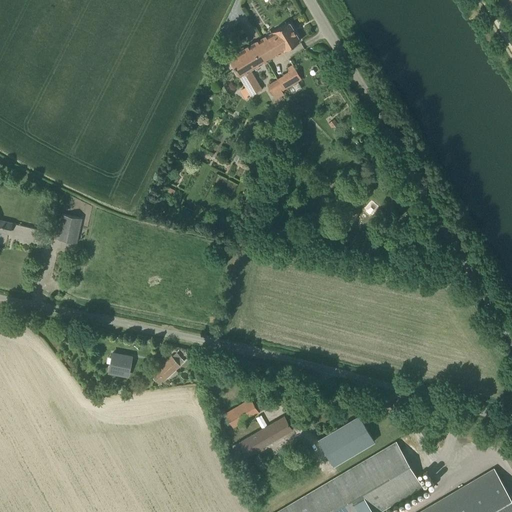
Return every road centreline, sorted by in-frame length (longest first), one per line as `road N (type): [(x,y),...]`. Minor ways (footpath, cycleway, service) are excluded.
road 1 (unclassified): [(511,414),(311,358),(0,295)]
road 2 (unclassified): [(511,333),(305,0)]
